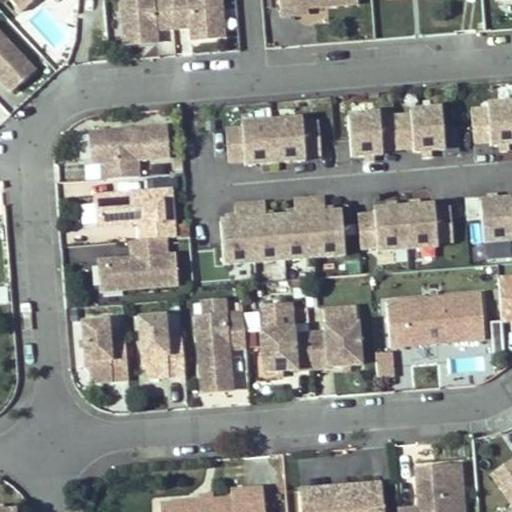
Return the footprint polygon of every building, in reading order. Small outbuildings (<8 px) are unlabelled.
[(7,0),(20,13),(33,0),(7,0)] [(188,40),(226,38),(224,0),(118,0),(121,45),(160,43),(159,32),(188,30),(188,40)] [(356,0),(278,0),(279,18),(297,16),(296,10),(307,9),(357,5),(356,0)] [(0,36),(0,82),(10,93),(32,71),(0,36)] [(470,111),(473,142),(489,140),(489,145),(511,142),(511,102),(486,105),(486,109),(470,111)] [(347,116),(350,157),(381,155),(381,150),(412,148),(412,152),(443,150),(440,109),(409,111),(409,116),(378,118),(378,114),(347,116)] [(226,132),(228,163),(244,161),(245,166),(305,161),(304,157),(320,155),(318,124),(302,126),(301,121),(271,124),(242,126),(242,131),(226,132)] [(116,164),(117,181),(138,179),(137,162),(168,159),(165,129),(103,134),(106,164),(116,164)] [(174,239),(171,192),(95,198),(97,228),(138,225),(140,242),(165,240),(174,239)] [(466,198),(467,222),(480,221),(479,198),(466,198)] [(220,224),(223,267),(345,257),(342,214),(326,215),(325,200),(294,202),(295,217),(266,220),(264,205),(233,207),(235,222),(220,224)] [(511,205),(511,201),(480,203),(483,245),(511,242),(511,205)] [(359,217),(361,250),(377,249),(378,253),(438,249),(437,244),(453,243),(450,209),(434,211),(434,206),(374,211),(375,215),(359,217)] [(140,242),(130,243),(131,261),(98,263),(100,293),(176,287),(174,257),(166,258),(165,240),(140,242)] [(511,273),(498,275),(502,317),(511,316),(511,273)] [(386,304),(389,350),(484,342),(481,297),(386,304)] [(201,305),(202,319),(225,317),(224,303),(201,305)] [(325,318),(358,317),(357,305),(325,306),(325,318)] [(245,350),(242,316),(225,317),(202,319),(195,320),(202,395),(231,393),(228,352),(245,350)] [(184,378),(181,341),(165,342),(163,319),(138,322),(142,365),(147,369),(148,381),(184,378)] [(127,382),(124,345),(109,346),(107,324),(81,326),(85,369),(90,374),(91,386),(127,382)] [(309,336),(311,371),(360,367),(357,327),(324,329),(325,335),(309,336)] [(263,375),(311,371),(309,336),(293,338),(292,332),(260,335),(263,375)] [(375,352),(376,378),(395,377),(393,350),(375,352)] [(511,507),(511,463),(492,478),(511,507)] [(462,511),(459,467),(416,470),(418,509),(397,510),(397,511),(462,511)] [(385,511),(383,486),(299,493),(299,511),(385,511)] [(264,511),(263,490),(231,493),(231,501),(160,507),(159,511),(264,511)]
